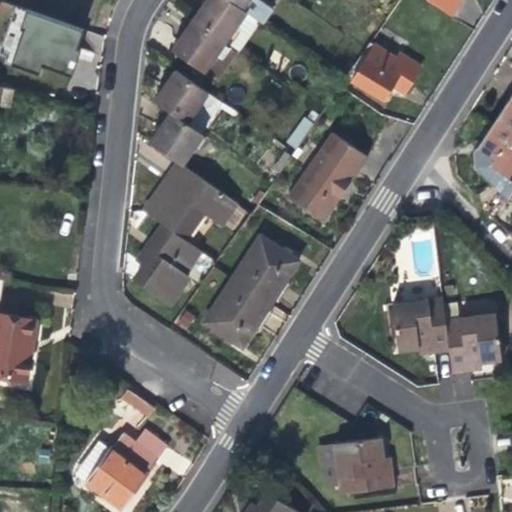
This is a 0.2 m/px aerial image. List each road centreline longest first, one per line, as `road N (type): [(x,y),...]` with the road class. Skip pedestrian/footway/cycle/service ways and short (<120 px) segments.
road 1 (residential): [(237,415),(122,334),(101,298),(99,244),(121,60),(141,0)]
road 2 (residential): [(509,0),(296,330)]
road 3 (residential): [(425,415),(296,330)]
road 4 (residential): [(455,470),(465,477),(478,469),(470,424),(458,414),(425,415)]
